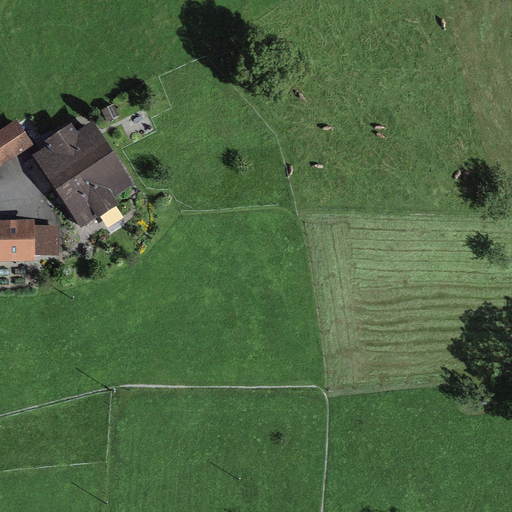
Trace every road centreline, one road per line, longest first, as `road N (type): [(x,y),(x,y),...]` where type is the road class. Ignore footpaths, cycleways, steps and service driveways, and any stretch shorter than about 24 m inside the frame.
road 1 (track): [(325,390),(301,209),(511,215)]
road 2 (track): [(0,418),(165,386),(325,390)]
road 3 (track): [(325,390),(320,511)]
